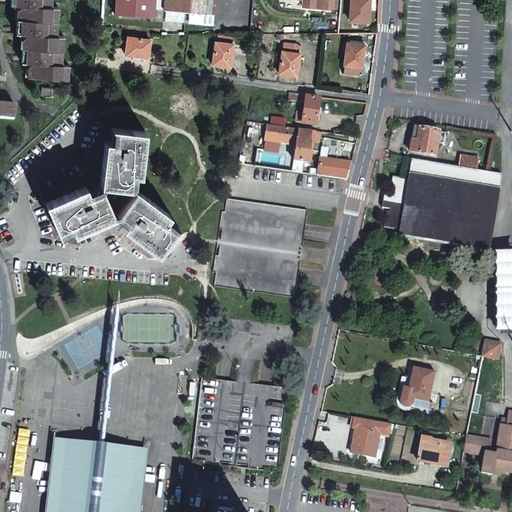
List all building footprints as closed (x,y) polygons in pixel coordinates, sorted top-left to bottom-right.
[(10,0),(10,4),(21,5),(16,9),(15,33),(27,34),(22,39),(20,62),(32,63),(26,68),(26,77),(67,80),(68,66),(61,66),(58,62),(61,60),(63,36),(56,35),(53,32),(56,30),(58,7),(50,6),(48,3),(51,1),(50,0),(10,0)] [(115,0),(114,14),(154,18),(155,0),(115,0)] [(163,0),(163,11),(189,13),(212,16),(213,0),(163,0)] [(331,0),(314,0),(314,7),(331,8),(331,0)] [(341,0),(331,0),(331,8),(341,9),(341,0)] [(212,16),(189,13),(188,21),(211,23),(212,16)] [(217,35),(216,42),(229,44),(231,38),(217,35)] [(285,43),(283,52),(296,54),(297,43),(297,36),(285,35),(285,43)] [(150,41),(127,37),(124,55),(147,58),(150,41)] [(229,44),(216,42),(215,42),(211,64),(229,67),(232,45),(229,44)] [(364,45),(346,42),(342,65),(344,65),(342,73),(355,75),(356,68),(360,68),(364,45)] [(296,54),(283,52),(281,52),(277,74),(295,77),(299,54),(296,54)] [(52,86),(39,85),(38,97),(51,97),(52,86)] [(315,125),(319,98),(288,93),(288,97),(285,97),(285,100),(304,103),(303,112),(297,111),(295,122),(315,125)] [(0,118),(14,120),(15,105),(0,103),(0,118)] [(271,118),(270,125),(278,126),(285,127),(286,120),(271,118)] [(311,131),(285,127),(278,126),(270,125),(266,124),(264,140),(295,144),(293,161),(306,162),(311,131)] [(438,131),(414,127),(410,152),(434,156),(438,131)] [(99,185),(133,189),(134,174),(140,175),(144,131),(111,128),(110,142),(104,141),(102,161),(99,185)] [(102,161),(104,141),(100,141),(99,146),(95,146),(94,161),(102,161)] [(458,167),(475,170),(477,158),(460,155),(458,167)] [(458,167),(410,159),(408,173),(453,181),(498,188),(500,174),(475,170),(458,167)] [(392,192),(391,195),(389,208),(389,211),(386,211),(384,227),(398,229),(397,237),(488,251),(498,188),(453,181),(408,173),(407,179),(392,176),(389,191),(392,192)] [(65,195),(84,187),(82,182),(77,184),(76,180),(62,186),(65,195)] [(113,216),(99,185),(86,191),(84,187),(65,195),(45,204),(58,234),(71,228),(73,233),(113,216)] [(133,189),(99,185),(113,216),(114,215),(133,189)] [(168,214),(133,189),(114,215),(125,224),(122,228),(138,240),(156,253),(176,227),(165,219),(168,214)] [(389,208),(391,195),(382,193),(381,207),(389,208)] [(215,272),(214,286),(240,290),(295,298),(307,211),(226,199),(224,213),(221,212),(212,272),(215,272)] [(132,248),(138,240),(122,228),(119,232),(123,235),(121,238),(132,248)] [(511,252),(496,252),(497,332),(511,332),(511,252)] [(96,446),(96,452),(101,452),(101,446),(114,334),(108,333),(96,446)] [(484,339),(481,356),(497,359),(500,342),(484,339)] [(197,342),(182,340),(180,351),(195,352),(197,342)] [(434,372),(412,367),(407,387),(402,386),(398,402),(399,405),(401,407),(403,408),(405,409),(408,408),(410,407),(426,410),(427,403),(430,391),(432,382),(434,372)] [(196,425),(192,460),(197,460),(203,423),(281,436),(287,389),(202,379),(196,425)] [(438,383),(432,382),(430,391),(436,393),(438,383)] [(466,435),(462,451),(483,455),(480,471),(491,474),(492,469),(511,472),(511,414),(510,414),(509,420),(501,418),(495,453),(489,452),(491,440),(466,435)] [(388,436),(391,424),(353,417),(351,427),(354,429),(350,452),(374,457),(378,434),(388,436)] [(203,423),(197,460),(206,461),(205,465),(263,471),(264,468),(277,469),(281,436),(203,423)] [(437,441),(438,432),(427,430),(426,438),(430,438),(430,440),(437,441)] [(449,443),(437,441),(430,440),(430,438),(426,438),(421,437),(417,460),(428,462),(429,459),(446,462),(448,448),(449,444),(449,443)] [(45,511),(57,511),(65,443),(52,442),(45,511)] [(57,511),(88,511),(96,452),(96,446),(65,443),(57,511)] [(101,452),(94,511),(126,511),(133,450),(101,446),(101,452)] [(133,450),(126,511),(138,511),(146,451),(133,450)] [(96,452),(88,511),(94,511),(101,452),(96,452)]
